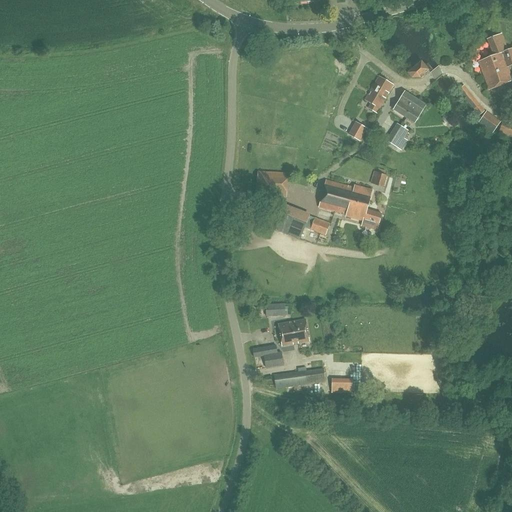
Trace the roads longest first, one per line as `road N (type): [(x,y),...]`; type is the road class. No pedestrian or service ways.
road 1 (unclassified): [(221,511),(247,412),(220,239),(234,55),(246,21)]
road 2 (residential): [(511,116),(459,69),(422,86),(396,76),(344,37),(341,26)]
